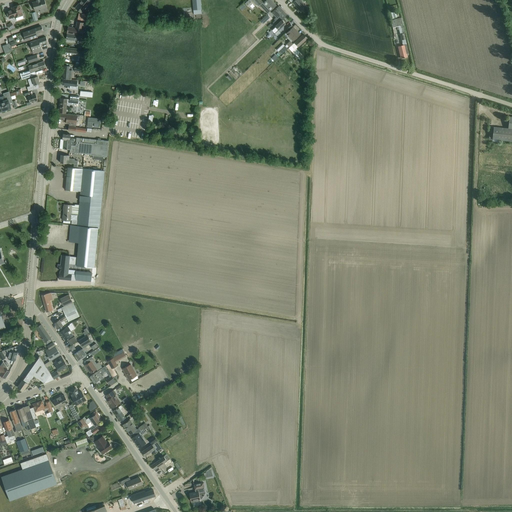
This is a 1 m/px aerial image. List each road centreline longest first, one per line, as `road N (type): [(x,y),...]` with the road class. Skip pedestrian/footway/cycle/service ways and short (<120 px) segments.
road 1 (unclassified): [(511,104),(333,49),(278,0)]
road 2 (secondary): [(28,305),(47,104)]
road 3 (residential): [(174,511),(80,375)]
